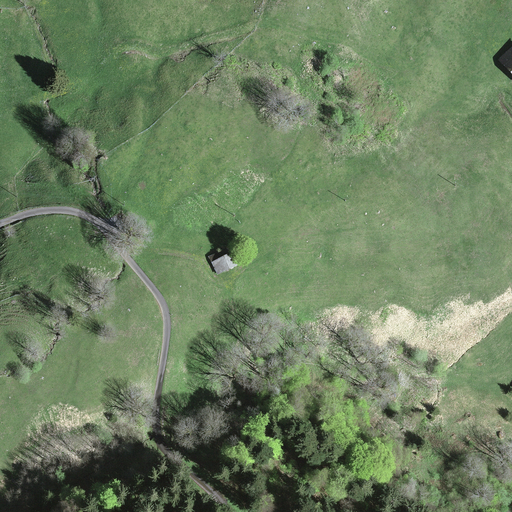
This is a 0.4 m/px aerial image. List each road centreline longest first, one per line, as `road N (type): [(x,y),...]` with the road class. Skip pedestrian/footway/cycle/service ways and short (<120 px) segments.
road 1 (unclassified): [(231,511),(161,446),(155,409),(166,312),(127,256),(80,212),(34,211),(0,223)]
road 2 (track): [(409,67),(275,23),(161,52),(120,47),(70,88),(0,115)]
